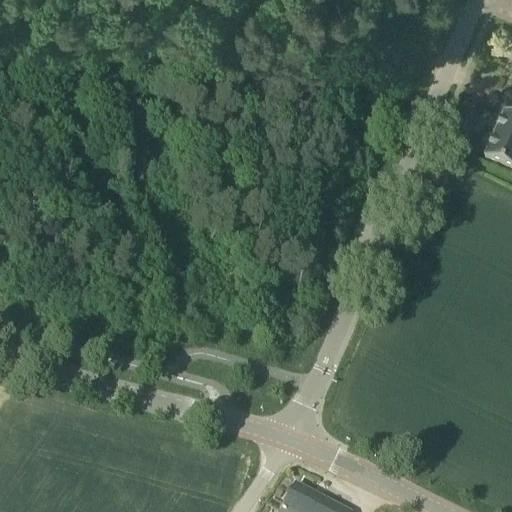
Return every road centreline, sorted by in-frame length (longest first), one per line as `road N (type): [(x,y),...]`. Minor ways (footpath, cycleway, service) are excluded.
road 1 (residential): [(290,441),(453,49),(459,0)]
road 2 (track): [(120,0),(218,363)]
road 3 (tertiary): [(290,441),(0,361)]
road 4 (tertiary): [(439,511),(290,441)]
